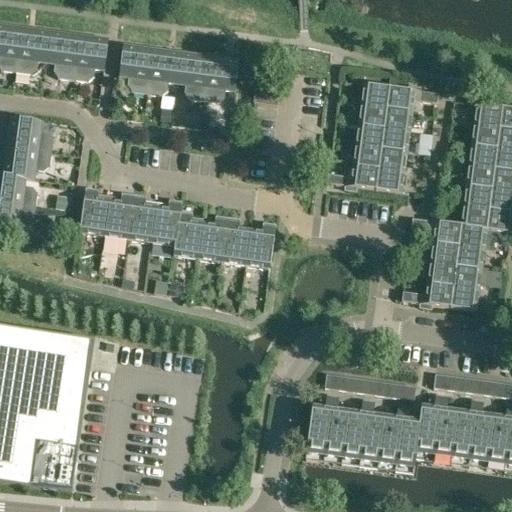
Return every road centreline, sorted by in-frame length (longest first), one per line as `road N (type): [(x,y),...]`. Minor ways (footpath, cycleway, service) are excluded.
road 1 (residential): [(281,205),(118,176),(79,114),(0,103)]
road 2 (residential): [(375,329),(324,338),(288,381),(266,511)]
road 3 (residential): [(387,238),(431,202),(443,102)]
road 4 (residential): [(511,348),(375,329)]
road 5 (residential): [(281,205),(295,77)]
